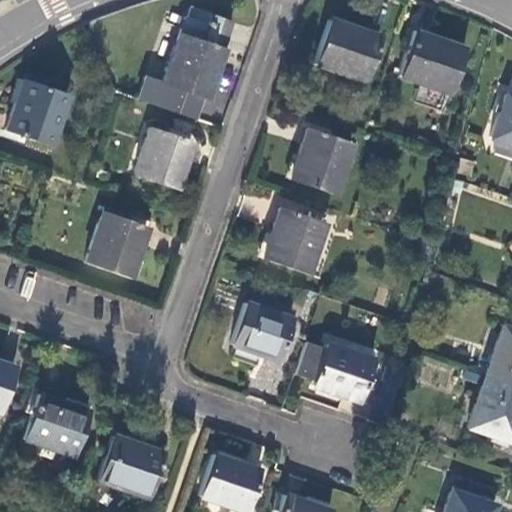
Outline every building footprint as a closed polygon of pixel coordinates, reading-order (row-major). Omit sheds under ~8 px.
[(181,16),(158,82),(141,76),(133,98),(189,118),(197,97),(201,99),(229,22),(208,14),(204,24),(181,16)] [(361,78),(376,35),(326,18),(311,61),(361,78)] [(462,48),(410,30),(395,73),(447,91),(462,48)] [(19,78),(2,130),(47,145),(64,93),(19,78)] [(511,144),(511,95),(503,92),(487,136),(511,144)] [(147,128),(132,174),(173,188),(189,142),(147,128)] [(305,129),(288,178),(330,193),(347,143),(305,129)] [(473,153),(461,150),(456,170),(468,173),(473,153)] [(277,208),(260,258),(302,272),(319,223),(277,208)] [(100,212),(83,262),(126,276),(142,226),(100,212)] [(288,319),(241,303),(227,344),(273,361),(288,319)] [(511,328),(500,325),(482,375),(511,385),(511,328)] [(302,340),(291,372),(309,379),(308,384),(354,401),(369,360),(322,343),(321,347),(302,340)] [(0,398),(10,367),(0,363),(0,398)] [(511,430),(511,385),(482,375),(464,426),(508,442),(511,430)] [(84,409),(34,394),(20,438),(70,454),(84,409)] [(159,453),(107,435),(93,479),(145,496),(159,453)] [(255,470),(209,454),(195,495),(241,511),(255,470)] [(490,511),(493,505),(449,489),(440,511),(490,511)] [(326,511),(327,510),(279,494),(273,511),(326,511)]
